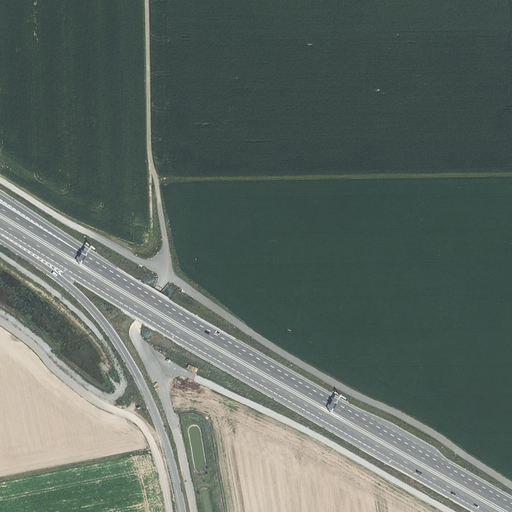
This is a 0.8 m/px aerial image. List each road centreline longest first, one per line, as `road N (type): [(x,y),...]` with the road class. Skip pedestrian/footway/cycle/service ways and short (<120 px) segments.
road 1 (trunk): [(0,222),(492,511)]
road 2 (trunk): [(511,509),(137,292)]
road 3 (track): [(165,269),(272,350),(511,490)]
road 4 (track): [(511,174),(155,179)]
road 5 (trunk): [(0,237),(61,279),(120,345),(152,404),(182,511)]
road 6 (track): [(156,373),(186,373),(274,414),(450,511)]
road 7 (track): [(165,269),(149,150),(146,0)]
road 8 (track): [(0,325),(100,407),(143,424),(153,450)]
road 9 (track): [(165,269),(60,219),(0,179)]
road 10 (trunk): [(137,292),(0,194)]
road 11 (trunk): [(137,292),(0,208)]
road 12 (track): [(0,479),(153,450)]
road 13 (track): [(156,373),(191,511)]
